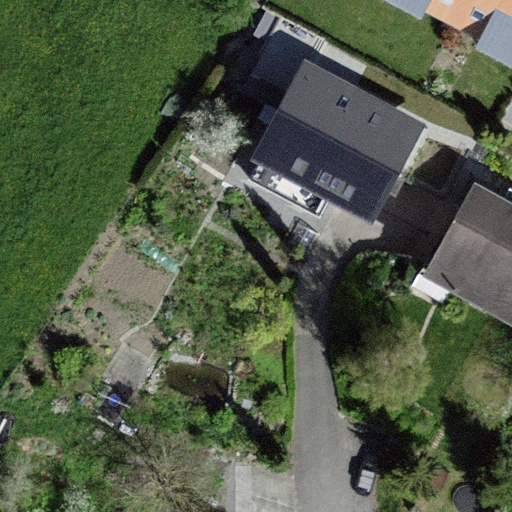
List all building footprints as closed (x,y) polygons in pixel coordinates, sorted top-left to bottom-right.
[(511,0),(435,0),(490,29),(494,21),(511,30),(511,0)] [(238,72),(263,89),(302,30),(278,14),(238,72)] [(412,130),(306,74),(294,96),(293,96),(275,130),(276,131),(251,178),(319,215),(333,190),(370,210),(412,130)] [(404,169),(384,208),(443,237),(473,177),(454,168),(443,189),(404,169)] [(451,284),(490,306),(511,267),(511,202),(475,182),(433,259),(429,256),(413,285),(442,301),(451,284)] [(511,267),(490,306),(511,317),(511,267)]
